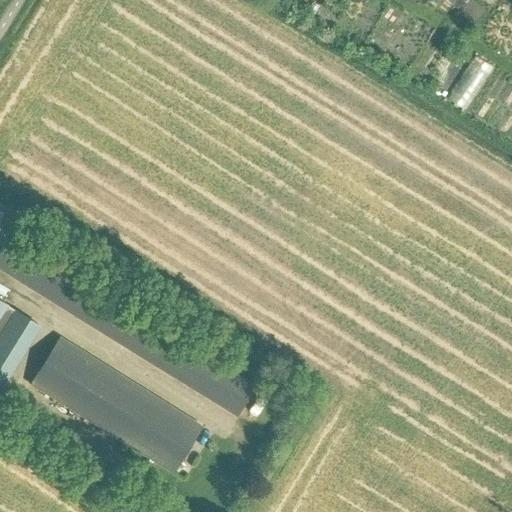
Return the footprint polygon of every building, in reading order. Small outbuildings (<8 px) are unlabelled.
[(441,60),(410,101),(428,114),(459,73),(441,60)] [(255,386),(10,234),(11,234),(10,233),(0,249),(0,268),(237,415),(255,386)] [(0,300),(0,333),(15,310),(0,300)] [(173,472),(201,427),(59,338),(30,383),(173,472)] [(233,433),(242,418),(232,413),(223,428),(233,433)]
